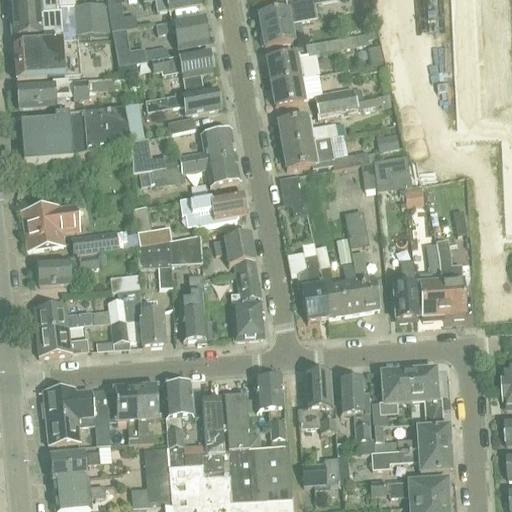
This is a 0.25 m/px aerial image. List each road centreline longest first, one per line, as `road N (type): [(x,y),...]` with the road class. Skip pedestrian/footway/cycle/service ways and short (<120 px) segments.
road 1 (residential): [(293,361),(227,0)]
road 2 (residential): [(422,0),(438,158),(486,157),(492,268),(511,267)]
road 3 (residential): [(293,361),(456,353),(468,364),(476,511)]
road 4 (residential): [(8,383),(293,361)]
